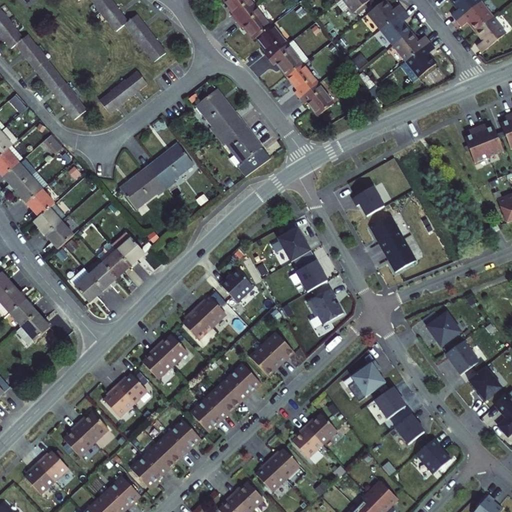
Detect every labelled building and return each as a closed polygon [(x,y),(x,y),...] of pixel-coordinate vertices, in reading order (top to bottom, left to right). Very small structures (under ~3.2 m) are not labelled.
[(109,0),(76,0),(78,2),(80,0),(90,0),(116,33),(124,27),(154,65),(166,56),(136,18),(128,24),(109,0)] [(230,0),(226,3),(236,17),(234,19),(239,24),(256,10),(251,3),(254,0),(230,0)] [(346,0),(344,2),(355,16),(372,2),(370,0),(346,0)] [(455,18),(460,24),(484,6),(478,0),(456,0),(454,2),(461,12),(455,18)] [(370,15),(384,32),(408,14),(402,7),(396,12),(388,2),(370,15)] [(472,25),(479,34),(496,21),(484,6),(460,24),(465,31),(472,25)] [(256,10),(239,24),(244,31),(246,29),(256,42),(259,40),(271,30),(256,10)] [(0,12),(0,36),(10,50),(15,46),(74,122),(86,112),(27,37),(23,41),(0,12)] [(408,14),(384,32),(396,47),(413,34),(406,25),(413,20),(408,14)] [(508,38),(496,21),(479,34),(487,44),(480,50),(485,56),(508,38)] [(290,48),(274,27),(271,30),(259,40),(270,54),(267,57),(272,62),(290,48)] [(396,47),(409,64),(433,45),(428,39),(421,44),(413,34),(396,47)] [(310,63),(295,44),(290,48),(272,62),(277,69),(280,67),(289,79),(305,67),(310,63)] [(433,45),(409,64),(421,80),(438,66),(431,57),(438,52),(433,45)] [(289,79),(301,93),(298,96),(302,101),(320,87),(305,67),(289,79)] [(139,74),(101,102),(110,114),(147,85),(139,74)] [(336,108),(320,87),(302,101),(308,108),(311,106),(321,120),(336,108)] [(216,95),(195,111),(212,132),(210,133),(217,142),(239,124),(216,95)] [(20,117),(26,111),(16,100),(10,106),(20,117)] [(504,121),(498,123),(501,131),(503,136),(508,148),(511,146),(511,116),(510,112),(502,116),(504,121)] [(483,123),(475,127),(487,157),(501,151),(496,139),(494,134),(491,126),(485,129),(483,123)] [(262,153),(239,124),(217,142),(224,150),(226,148),(235,160),(231,164),(237,173),(262,153)] [(468,135),(463,138),(466,145),(468,150),(472,163),(487,157),(475,127),(466,130),(468,135)] [(12,148),(19,142),(7,129),(0,135),(12,148)] [(0,135),(0,158),(8,152),(12,148),(0,135)] [(55,155),(63,148),(51,136),(43,143),(55,155)] [(0,174),(4,179),(20,165),(19,164),(24,161),(14,149),(9,153),(8,152),(0,158),(0,174)] [(177,190),(175,187),(196,171),(180,151),(152,173),(170,196),(177,190)] [(4,179),(16,193),(32,179),(20,165),(4,179)] [(170,196),(152,173),(122,197),(139,217),(159,201),(161,203),(170,196)] [(32,179),(16,193),(28,207),(44,193),(32,179)] [(358,204),(365,217),(382,207),(371,187),(350,199),(355,206),(358,204)] [(511,192),(495,199),(504,223),(511,219),(511,192)] [(44,193),(28,207),(39,220),(52,209),(56,206),(44,193)] [(56,206),(39,220),(36,223),(48,237),(67,220),(56,206)] [(389,217),(368,229),(374,239),(376,238),(379,242),(377,243),(381,250),(386,257),(387,257),(389,261),(387,262),(393,272),(413,261),(389,217)] [(48,237),(60,251),(65,247),(76,238),(64,223),(48,237)] [(495,224),(487,229),(490,233),(498,229),(495,224)] [(276,239),(289,262),(309,251),(305,244),(304,244),(295,228),(276,239)] [(136,244),(122,257),(136,273),(150,260),(136,244)] [(104,263),(109,269),(123,285),(136,273),(122,257),(115,249),(110,254),(110,258),(104,263)] [(305,292),(326,281),(321,274),(313,261),(294,272),(305,292)] [(123,285),(109,269),(95,281),(109,297),(123,285)] [(232,270),(225,277),(226,279),(234,272),(232,270)] [(0,275),(0,297),(2,299),(17,285),(5,271),(1,275),(0,275)] [(225,277),(217,284),(235,303),(250,289),(234,272),(226,279),(225,277)] [(76,289),(94,310),(109,297),(95,281),(90,275),(76,289)] [(2,299),(13,312),(28,298),(17,285),(2,299)] [(329,289),(306,302),(314,317),(316,316),(322,325),(341,314),(335,303),(334,304),(331,299),(334,297),(329,289)] [(206,295),(199,302),(201,304),(208,297),(206,295)] [(199,302),(192,308),(210,327),(224,314),(208,297),(201,304),(199,302)] [(28,298),(13,312),(24,325),(40,312),(28,298)] [(210,327),(192,308),(186,314),(188,316),(180,323),(196,340),(210,327)] [(425,327),(437,318),(432,311),(420,320),(425,327)] [(20,330),(31,343),(36,339),(37,339),(53,325),(40,312),(24,325),(20,330)] [(439,346),(458,332),(445,313),(437,318),(425,327),(439,346)] [(178,321),(180,323),(188,316),(186,314),(178,321)] [(169,335),(167,333),(159,341),(161,343),(169,335)] [(268,337),(260,344),(280,365),(285,360),(284,359),(292,351),(275,333),(269,338),(268,337)] [(159,341),(153,346),(171,365),(185,352),(169,335),(161,343),(159,341)] [(443,354),(446,359),(447,359),(449,362),(458,375),(477,361),(462,341),(443,354)] [(280,365),(260,344),(252,351),(254,353),(249,358),(265,376),(273,369),(274,370),(280,365)] [(171,365),(153,346),(146,353),(148,355),(140,362),(156,379),(171,365)] [(293,352),(292,351),(284,359),(285,360),(293,352)] [(148,355),(146,353),(138,360),(140,362),(148,355)] [(373,360),(349,377),(353,382),(346,386),(357,401),(384,382),(376,371),(379,369),(373,360)] [(234,369),(226,376),(246,396),(251,391),(250,390),(258,383),(241,364),(235,370),(234,369)] [(482,402),(499,388),(483,367),(466,380),(477,393),(475,395),(482,402)] [(273,369),(265,376),(267,377),(274,370),(273,369)] [(0,370),(0,381),(3,385),(9,380),(0,370)] [(127,372),(120,379),(122,381),(129,374),(127,372)] [(120,379),(113,385),(131,404),(145,391),(129,374),(122,381),(120,379)] [(240,401),(246,396),(226,376),(219,383),(220,385),(215,389),(232,407),(239,400),(240,401)] [(3,385),(0,381),(0,398),(8,391),(3,385)] [(258,383),(250,390),(251,391),(259,384),(258,383)] [(109,393),(101,400),(117,417),(131,404),(113,385),(107,391),(109,393)] [(404,407),(396,396),(397,395),(392,388),(373,401),(386,420),(404,407)] [(232,407),(215,389),(210,393),(209,392),(201,399),(220,420),(226,415),(225,414),(232,407)] [(511,430),(511,391),(510,390),(493,405),(504,418),(496,425),(506,436),(511,430)] [(107,391),(100,398),(101,400),(109,393),(107,391)] [(220,420),(201,399),(193,407),(195,408),(189,414),(206,431),(214,424),(215,425),(220,420)] [(232,407),(233,408),(240,401),(239,400),(232,407)] [(89,410),(81,418),(82,420),(91,412),(89,410)] [(81,418),(74,424),(92,443),(107,429),(91,412),(82,420),(81,418)] [(309,420),(303,425),(320,444),(335,431),(319,414),(314,419),(311,422),(309,420)] [(417,425),(409,416),(393,429),(407,445),(423,431),(417,425)] [(174,424),(167,432),(186,452),(191,447),(190,446),(199,438),(182,420),(176,426),(174,424)] [(74,424),(68,430),(70,432),(61,439),(77,456),(92,443),(74,424)] [(214,424),(206,431),(207,433),(215,425),(214,424)] [(320,444),(303,425),(296,432),(298,434),(294,437),(290,441),(306,458),(320,444)] [(68,430),(60,437),(61,439),(70,432),(68,430)] [(160,440),(156,445),(172,463),(180,456),(181,457),(186,452),(167,432),(159,439),(160,440)] [(199,438),(190,446),(191,447),(200,440),(199,438)] [(437,445),(432,438),(413,454),(431,474),(448,459),(436,445),(437,445)] [(172,463),(156,445),(151,449),(149,448),(142,455),(161,476),(166,471),(165,470),(172,463)] [(49,449),(41,456),(43,458),(50,451),(49,449)] [(272,454),(266,460),(284,479),(298,466),(282,449),(278,452),(274,456),(272,454)] [(41,456),(35,462),(52,481),(66,468),(50,451),(43,458),(41,456)] [(161,476),(142,455),(134,463),(135,464),(129,469),(146,487),(154,480),(155,481),(161,476)] [(284,479),(266,460),(260,466),(261,468),(258,471),(254,475),(270,492),(284,479)] [(30,470),(23,477),(39,494),(52,481),(35,462),(28,468),(30,470)] [(28,468),(21,475),(23,477),(30,470),(28,468)] [(114,481),(106,488),(126,509),(131,504),(130,503),(138,495),(121,477),(115,482),(114,481)] [(154,480),(146,487),(147,489),(155,481),(154,480)] [(236,488),(229,494),(246,511),(248,511),(262,499),(246,482),(241,486),(238,490),(236,488)] [(391,511),(393,511),(388,505),(395,498),(378,482),(359,501),(361,502),(351,511),(391,511)] [(100,497),(95,502),(104,511),(122,511),(126,509),(106,488),(98,496),(100,497)] [(246,511),(229,494),(223,500),(225,502),(221,505),(217,510),(219,511),(246,511)] [(138,495),(130,503),(131,504),(139,496),(138,495)] [(492,500),(486,495),(471,511),(498,511),(500,510),(491,502),(492,500)] [(104,511),(95,502),(90,506),(89,505),(81,511),(104,511)] [(0,511),(11,511),(3,503),(0,505),(0,511)]
